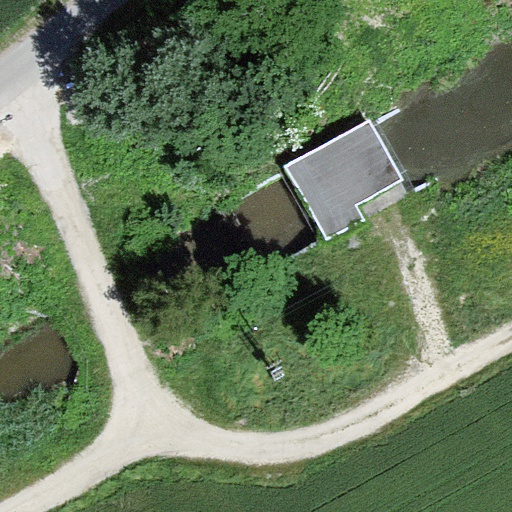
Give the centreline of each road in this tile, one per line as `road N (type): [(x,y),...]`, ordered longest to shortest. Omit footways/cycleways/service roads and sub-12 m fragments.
road 1 (track): [(16,511),(162,427),(324,448),(511,341)]
road 2 (track): [(0,87),(84,246),(162,427)]
road 3 (track): [(101,0),(0,86)]
